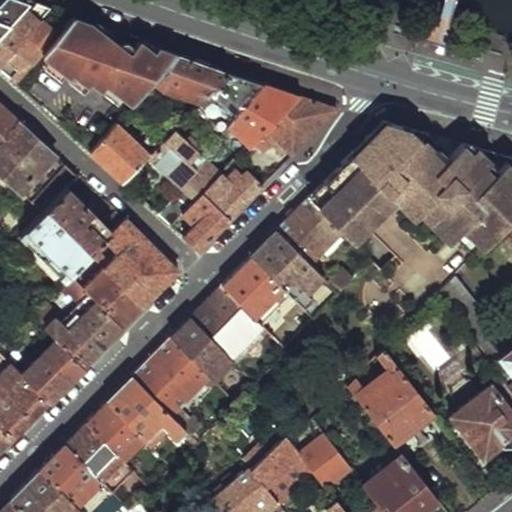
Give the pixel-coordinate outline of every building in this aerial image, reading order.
[(0,0),(0,29),(19,9),(28,0),(0,0)] [(19,9),(0,29),(0,64),(25,36),(35,23),(49,7),(42,5),(36,3),(25,14),(19,9)] [(72,16),(54,36),(53,38),(46,46),(39,55),(68,79),(70,75),(85,84),(89,80),(99,89),(104,84),(129,106),(150,82),(176,52),(140,39),(134,47),(125,43),(115,46),(105,38),(112,29),(72,16)] [(35,23),(25,36),(39,47),(43,43),(46,46),(53,38),(35,23)] [(25,36),(0,64),(0,70),(15,84),(39,55),(46,46),(43,43),(39,47),(25,36)] [(176,52),(150,82),(158,90),(163,92),(197,103),(228,69),(200,60),(176,52)] [(228,69),(197,103),(192,108),(220,132),(225,127),(262,81),(245,75),(228,69)] [(262,81),(225,127),(247,146),(248,145),(299,93),(279,87),(262,81)] [(299,93),(248,145),(253,151),(258,146),(263,151),(274,140),(291,156),(336,111),(337,105),(299,93)] [(0,104),(0,142),(19,122),(0,104)] [(382,120),(339,164),(347,174),(315,205),(341,230),(354,243),(397,199),(403,194),(418,209),(450,240),(465,226),(484,245),(511,216),(511,153),(465,143),(453,156),(446,163),(420,140),(427,132),(382,120)] [(19,122),(0,142),(0,174),(28,201),(64,163),(19,122)] [(114,123),(90,152),(123,182),(147,156),(148,154),(114,123)] [(169,132),(148,154),(147,156),(195,199),(201,193),(218,176),(169,132)] [(440,144),(427,132),(420,140),(446,163),(453,156),(440,144)] [(64,163),(28,201),(40,213),(65,189),(79,174),(74,169),(71,170),(64,163)] [(339,164),(307,196),(315,205),(347,174),(339,164)] [(218,176),(201,193),(228,219),(262,185),(256,179),(247,171),(243,175),(235,170),(226,180),(220,175),(218,176)] [(264,172),(256,179),(262,185),(270,177),(264,172)] [(40,213),(17,237),(23,242),(30,238),(62,268),(57,275),(62,280),(68,274),(83,259),(89,253),(94,248),(101,241),(124,217),(116,209),(104,223),(65,189),(40,213)] [(195,199),(189,206),(183,212),(198,224),(184,238),(198,251),(228,219),(201,193),(195,199)] [(418,209),(403,194),(397,199),(414,214),(418,209)] [(177,195),(158,215),(170,225),(183,212),(189,206),(177,195)] [(275,228),(309,263),(315,258),(341,230),(315,205),(307,196),(291,211),(275,228)] [(124,217),(101,241),(112,255),(106,260),(94,248),(89,253),(143,306),(178,271),(124,217)] [(263,240),(249,254),(291,295),(298,302),(305,308),(314,299),(309,293),(301,286),(313,276),(319,283),(323,278),(309,263),(275,228),(263,240)] [(99,275),(84,290),(122,327),(143,306),(89,253),(83,259),(99,275)] [(397,280),(419,304),(449,277),(428,253),(397,280)] [(220,283),(267,330),(271,324),(267,317),(287,299),(291,295),(249,254),(232,271),(220,283)] [(309,263),(323,278),(326,271),(315,258),(309,263)] [(326,271),(323,278),(337,290),(353,275),(337,261),(326,271)] [(437,291),(489,361),(505,348),(487,326),(495,319),(457,272),(437,291)] [(85,309),(66,328),(55,317),(51,318),(37,304),(29,313),(50,334),(83,366),(122,327),(84,290),(68,274),(62,280),(68,285),(66,289),(85,309)] [(313,276),(301,286),(309,293),(319,283),(313,276)] [(189,315),(228,356),(256,331),(260,335),(267,330),(220,283),(204,300),(189,315)] [(287,299),(295,307),(298,302),(291,295),(287,299)] [(287,299),(267,317),(271,324),(267,330),(273,336),(298,310),(295,307),(287,299)] [(298,310),(308,321),(313,315),(305,308),(298,302),(295,307),(298,310)] [(171,334),(210,375),(228,356),(189,315),(179,325),(171,334)] [(50,344),(28,366),(26,365),(27,359),(4,338),(0,343),(0,353),(49,401),(83,366),(50,334),(46,339),(50,344)] [(151,354),(130,375),(179,421),(183,415),(179,407),(210,375),(171,334),(151,354)] [(348,382),(393,443),(434,412),(384,345),(377,353),(384,363),(388,368),(367,388),(363,383),(356,373),(348,382)] [(511,346),(500,356),(511,370),(511,386),(510,388),(511,390),(511,346)] [(0,423),(13,437),(49,401),(0,353),(0,423)] [(228,356),(210,375),(217,381),(234,362),(228,356)] [(384,363),(363,383),(367,388),(388,368),(384,363)] [(499,374),(450,414),(482,456),(493,446),(497,443),(499,444),(511,444),(511,390),(510,388),(499,374)] [(108,398),(145,437),(152,443),(156,440),(151,435),(162,426),(176,440),(187,429),(179,421),(130,375),(120,386),(108,398)] [(85,422),(124,459),(145,437),(108,398),(100,406),(85,422)] [(434,412),(393,443),(400,451),(440,420),(434,412)] [(65,442),(102,481),(124,459),(85,422),(75,432),(65,442)] [(0,449),(13,437),(0,423),(0,449)] [(243,462),(247,467),(267,491),(273,487),(270,482),(294,458),(305,471),(312,466),(301,452),(290,440),(284,433),(257,461),(251,455),(243,462)] [(325,434),(301,452),(312,466),(326,485),(350,466),(325,434)] [(39,468),(82,511),(90,511),(92,510),(84,498),(95,488),(106,496),(112,490),(102,481),(65,442),(53,454),(39,468)] [(400,451),(362,480),(365,485),(403,455),(400,451)] [(377,501),(384,511),(420,511),(437,499),(403,455),(365,485),(377,501)] [(124,459),(102,481),(112,490),(134,470),(124,459)] [(247,467),(210,498),(221,511),(266,511),(276,504),(267,491),(247,467)] [(23,484),(10,497),(24,511),(82,511),(39,468),(23,484)] [(106,496),(102,500),(113,511),(126,511),(130,509),(112,490),(106,496)] [(0,511),(24,511),(10,497),(0,507),(0,511)] [(347,511),(335,498),(326,506),(329,511),(347,511)] [(363,511),(384,511),(377,501),(363,511)]
